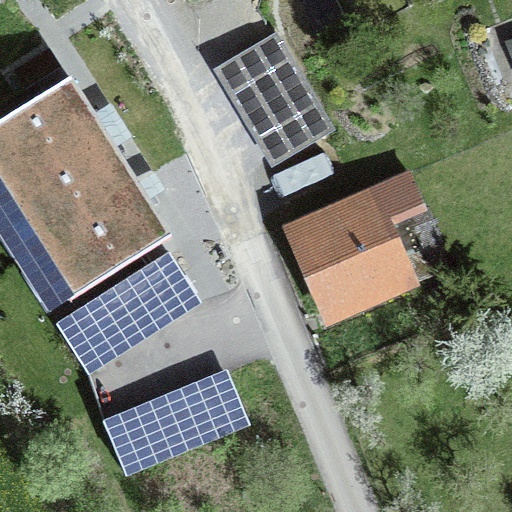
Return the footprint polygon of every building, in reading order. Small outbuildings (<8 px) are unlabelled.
[(225,70),(277,157),(326,128),(274,41),(225,70)] [(50,50),(15,72),(25,89),(60,67),(50,50)] [(0,123),(0,189),(4,195),(104,131),(70,78),(0,123)] [(4,195),(37,248),(138,184),(104,131),(4,195)] [(414,277),(444,264),(407,172),(297,221),(334,307),(410,270),(414,277)] [(37,248),(71,301),(171,238),(138,184),(37,248)] [(87,373),(200,301),(170,255),(57,326),(87,373)] [(125,475),(249,424),(228,373),(104,424),(125,475)]
